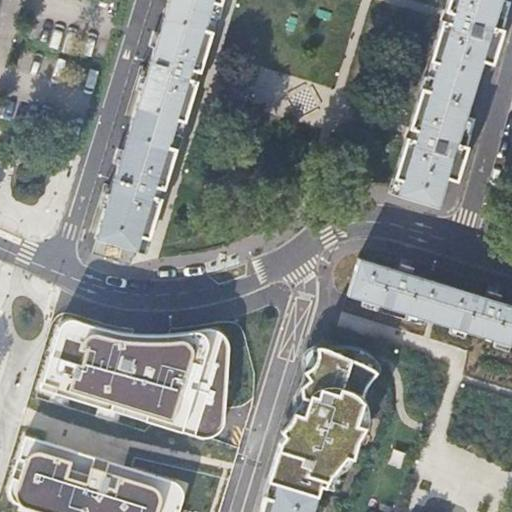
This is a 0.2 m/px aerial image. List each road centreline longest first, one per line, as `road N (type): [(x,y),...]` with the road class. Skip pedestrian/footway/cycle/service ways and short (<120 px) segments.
road 1 (residential): [(143,0),(57,272)]
road 2 (residential): [(289,257),(298,305),(237,511)]
road 3 (residential): [(57,272),(113,291),(183,293),(289,257)]
road 4 (residential): [(511,62),(458,243)]
road 5 (residential): [(289,257),(353,222),(391,223),(458,243)]
